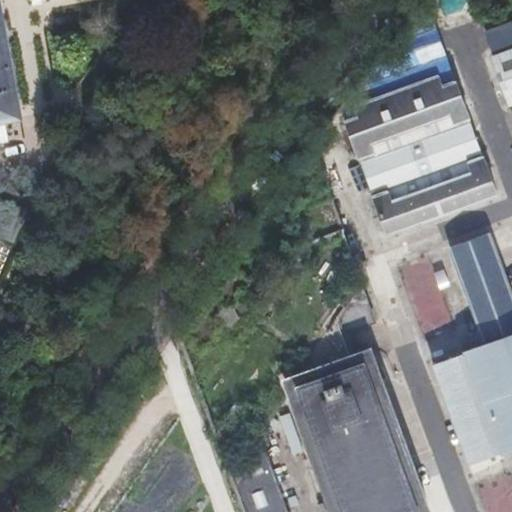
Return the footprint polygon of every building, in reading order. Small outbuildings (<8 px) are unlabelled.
[(420,0),(342,105),(387,231),(495,190),(426,0),(420,0)] [(466,0),(433,0),(442,27),(472,18),(466,0)] [(511,26),(488,34),(511,104),(511,103),(511,26)] [(0,37),(0,123),(13,122),(0,37)] [(333,133),(319,138),(331,175),(345,169),(333,133)] [(355,229),(346,232),(356,260),(366,256),(355,229)] [(467,353),(437,364),(472,461),(502,450),(503,452),(511,448),(511,294),(490,235),(451,250),(486,346),(467,353)] [(364,285),(285,394),(293,391),(336,511),(431,511),(371,348),(360,352),(351,329),(376,319),(364,285)] [(283,511),(255,436),(229,470),(244,511),(283,511)]
